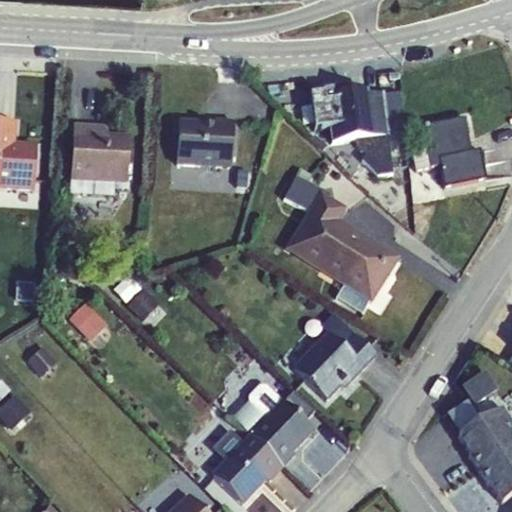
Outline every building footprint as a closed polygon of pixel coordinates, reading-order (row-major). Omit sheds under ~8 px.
[(331,146),(353,144),(367,158),(362,164),(377,179),(392,177),(387,139),(388,138),(382,95),(367,97),(366,92),(333,97),(333,91),(323,92),(323,96),(309,98),(314,132),(329,131),(331,146)] [(19,123),(0,121),(0,190),(32,194),(37,146),(17,144),(19,123)] [(464,121),(421,131),(426,154),(429,171),(439,169),(444,191),(486,183),(479,153),(471,155),(464,121)] [(176,166),(230,170),(233,123),(213,122),(213,125),(179,122),(176,166)] [(73,126),(70,183),(114,185),(127,186),(129,137),(108,135),(108,127),(73,126)] [(414,174),(429,171),(426,154),(411,156),(414,174)] [(308,214),(320,195),(322,196),(323,194),(306,185),(309,179),(298,173),(284,201),(308,214)] [(114,185),(70,183),(69,197),(114,198),(114,185)] [(369,305),(371,306),(400,260),(339,222),(346,211),(322,196),(320,195),(308,214),(284,252),(343,289),(369,305)] [(407,206),(394,214),(400,223),(413,215),(407,206)] [(108,272),(127,272),(123,264),(134,259),(134,257),(108,256),(108,272)] [(128,274),(141,268),(136,258),(134,259),(123,264),(127,272),(128,274)] [(362,316),(369,305),(343,289),(336,300),(362,316)] [(143,290),(127,308),(144,323),(159,304),(143,290)] [(93,312),(77,329),(91,342),(107,326),(93,312)] [(293,370),(326,403),(344,385),(346,387),(375,355),(354,334),(341,346),(329,334),(293,370)] [(43,348),(26,363),(42,380),(58,364),(43,348)] [(5,385),(0,388),(0,403),(12,395),(5,385)] [(248,434),(283,470),(296,457),(293,455),(316,429),(267,386),(260,385),(248,397),(247,405),(233,421),(248,434)] [(16,396),(0,409),(0,419),(10,431),(30,413),(16,396)] [(468,405),(450,417),(463,435),(481,424),(468,405)] [(463,435),(459,438),(502,504),(511,498),(511,423),(503,409),(481,424),(463,435)] [(212,475),(244,507),(267,482),(269,484),(283,470),(248,434),(212,475)] [(172,511),(203,511),(190,497),(172,511)]
